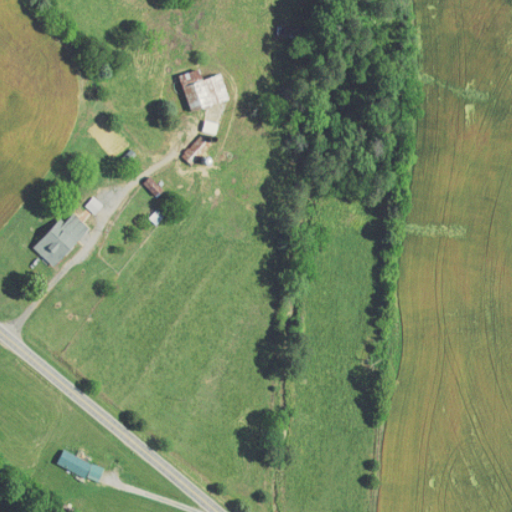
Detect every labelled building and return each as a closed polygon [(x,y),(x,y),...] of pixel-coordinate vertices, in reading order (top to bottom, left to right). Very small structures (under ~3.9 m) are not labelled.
[(190,110),(229,98),(221,72),(202,78),(199,67),(179,73),(190,110)] [(194,163),(210,142),(198,133),(182,155),(194,163)] [(95,213),(103,203),(93,195),(84,204),(95,213)] [(64,221),(59,217),(32,246),(53,266),(89,226),(73,211),(64,221)] [(105,465),(61,451),(56,466),(100,479),(105,465)]
